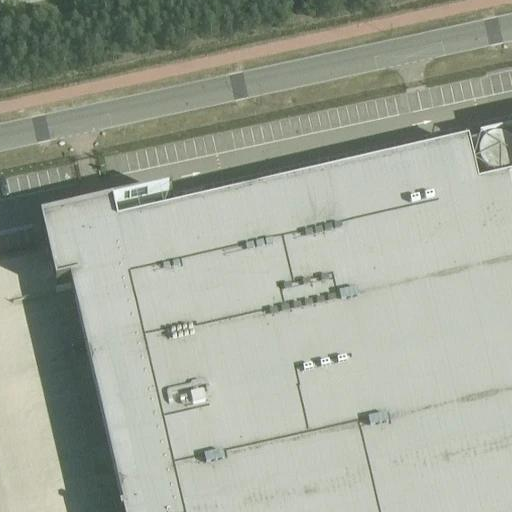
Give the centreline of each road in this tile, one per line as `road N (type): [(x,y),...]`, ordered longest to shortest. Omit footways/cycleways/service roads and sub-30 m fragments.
road 1 (unclassified): [(0,140),(511,27)]
road 2 (unknown): [(399,52),(414,117),(402,123),(95,192)]
road 3 (unknown): [(0,212),(95,192),(79,122)]
